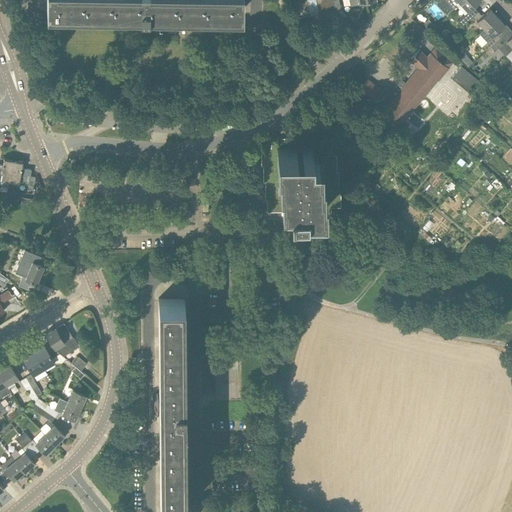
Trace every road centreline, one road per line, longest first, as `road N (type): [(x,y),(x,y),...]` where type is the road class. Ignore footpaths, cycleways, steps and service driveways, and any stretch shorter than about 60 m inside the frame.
road 1 (residential): [(194,274),(150,282),(151,511)]
road 2 (residential): [(33,0),(42,17),(196,20),(246,20),(256,0)]
road 3 (residential): [(196,511),(194,274)]
road 4 (residential): [(66,469),(97,433),(114,386),(111,328),(93,282)]
road 5 (residential): [(157,148),(220,143),(261,125),(321,79)]
road 6 (residential): [(93,282),(40,156)]
